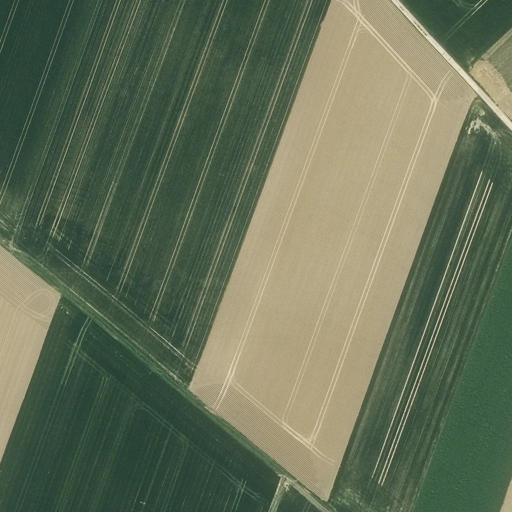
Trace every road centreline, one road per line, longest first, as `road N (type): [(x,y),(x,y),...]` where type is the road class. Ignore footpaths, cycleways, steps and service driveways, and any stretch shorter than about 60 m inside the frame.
road 1 (track): [(327,511),(0,241)]
road 2 (track): [(511,130),(392,0)]
